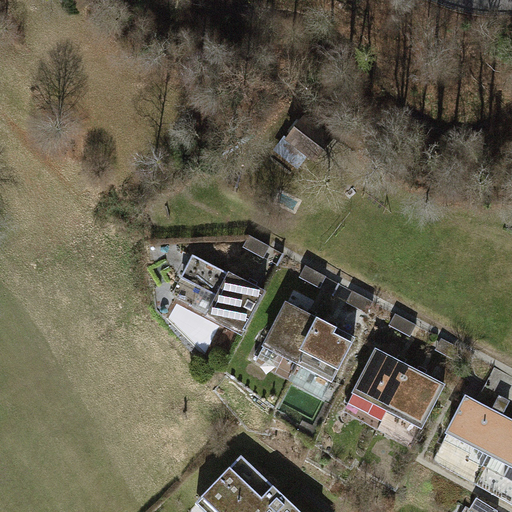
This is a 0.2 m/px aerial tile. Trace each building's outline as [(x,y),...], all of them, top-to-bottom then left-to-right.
[(308,120),(291,142),(319,164),(336,142),(308,120)] [(276,249),(257,239),(250,252),(270,262),(276,249)] [(279,292),(203,257),(192,282),(229,299),(219,319),(258,337),(279,292)] [(332,280),(313,270),(306,282),(326,292),(332,280)] [(379,304),(360,294),(354,307),(373,316),(379,304)] [(310,370),(332,326),(297,309),(275,353),(310,370)] [(422,326),(403,317),(396,329),(416,339),(422,326)] [(345,388),(367,344),(332,326),(310,370),(345,388)] [(467,351),(447,341),(441,354),(460,364),(467,351)] [(398,414),(420,370),(385,353),(363,397),(398,414)] [(433,432),(455,388),(420,370),(398,414),(433,432)] [(497,459),(511,429),(511,418),(511,419),(511,417),(511,402),(507,399),(500,413),(475,400),(455,438),(497,459)] [(511,466),(511,429),(497,459),(511,466)] [(239,456),(195,502),(205,511),(297,511),(291,505),(239,456)] [(496,511),(476,500),(468,511),(496,511)]
